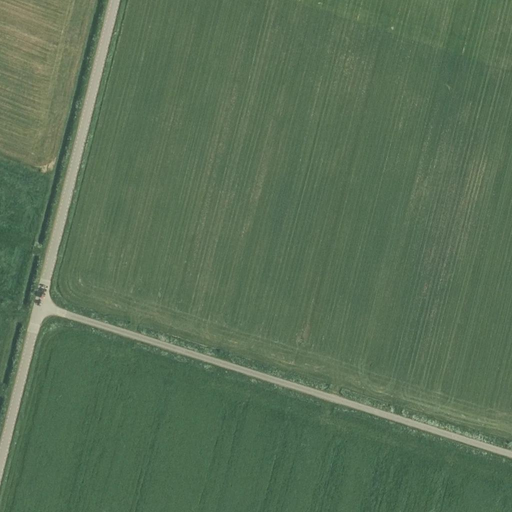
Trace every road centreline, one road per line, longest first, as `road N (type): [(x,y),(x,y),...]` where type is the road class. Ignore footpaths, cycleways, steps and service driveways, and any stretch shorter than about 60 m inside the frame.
road 1 (unclassified): [(511,452),(39,307)]
road 2 (tertiary): [(39,307),(115,0)]
road 3 (tertiary): [(0,464),(39,307)]
